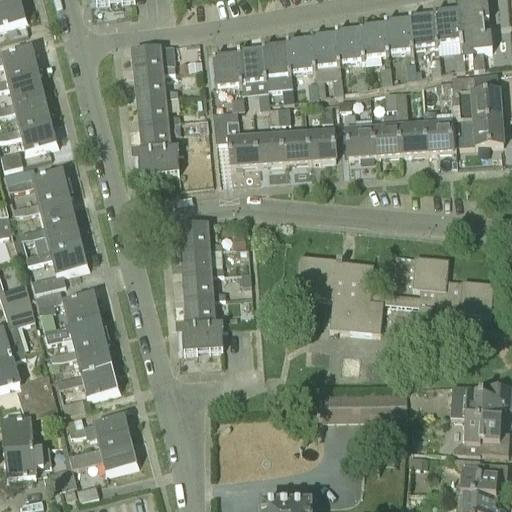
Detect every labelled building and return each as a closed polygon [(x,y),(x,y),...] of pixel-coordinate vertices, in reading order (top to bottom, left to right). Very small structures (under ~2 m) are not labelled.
[(0,0),(0,9),(18,6),(16,0),(0,0)] [(94,0),(95,11),(134,7),(133,0),(94,0)] [(0,35),(24,30),(18,6),(0,9),(0,35)] [(457,38),(483,34),(482,27),(488,26),(486,9),(457,13),(457,17),(454,18),(457,38)] [(459,49),(457,38),(454,18),(435,20),(435,18),(432,19),(432,22),(437,51),(459,49)] [(437,53),(437,51),(432,22),(411,25),(411,23),(407,24),(408,27),(412,56),(434,53),(434,54),(437,53)] [(413,58),(412,56),(408,27),(386,30),(386,28),(383,29),(383,32),(388,61),(410,58),(410,59),(413,58)] [(388,63),(388,61),(383,32),(362,34),(362,33),(358,33),(359,37),(363,66),(385,63),(385,64),(388,63)] [(461,56),(462,60),(464,66),(472,66),(473,76),(484,74),(482,58),(491,57),(490,40),(484,41),(483,34),(457,38),(459,49),(460,56),(461,56)] [(334,42),(338,69),(363,66),(359,37),(337,39),(337,38),(334,38),(334,42)] [(314,78),(316,89),(318,104),(325,103),(323,87),(331,86),(333,102),(343,101),(340,83),(338,69),(334,42),(313,44),(313,43),(309,43),(310,47),(314,78)] [(290,79),(314,78),(310,47),(288,49),(288,48),(285,48),(285,52),(289,79),(290,79)] [(290,83),(290,79),(289,79),(285,52),(264,54),(263,53),(260,53),(260,56),(264,84),(266,83),(267,86),(268,97),(281,95),(282,111),(294,110),(290,83)] [(174,73),(173,54),(132,58),(135,83),(163,80),(175,79),(174,73)] [(6,88),(36,81),(41,80),(38,66),(33,68),(30,55),(0,62),(0,72),(2,72),(6,88)] [(236,61),(241,89),(267,86),(266,83),(264,84),(260,56),(239,59),(239,58),(236,58),(236,61)] [(464,66),(462,60),(453,61),(455,78),(465,77),(464,66)] [(215,96),(241,92),(241,89),(236,61),(215,64),(214,62),(211,63),(215,96)] [(431,83),(441,82),(439,65),(429,66),(431,83)] [(406,88),(416,87),(414,70),(404,71),(406,88)] [(382,93),(392,92),(390,75),(380,76),(382,93)] [(368,96),(365,78),(355,79),(356,81),(358,98),(368,96)] [(164,96),(163,84),(163,80),(135,83),(137,108),(165,106),(177,105),(177,97),(164,96)] [(11,111),(42,104),(36,81),(6,88),(0,88),(0,97),(8,96),(11,111)] [(460,128),(501,125),(499,99),(475,100),(473,84),(451,85),(451,89),(452,102),(455,102),(455,113),(459,112),(460,128)] [(318,104),(316,89),(307,90),(308,108),(318,107),(318,104)] [(452,102),(451,89),(436,91),(437,107),(452,105),(452,102)] [(395,100),(396,116),(407,115),(405,99),(395,100)] [(396,116),(395,100),(385,101),(386,117),(396,116)] [(257,102),(259,118),(268,117),(270,117),(268,101),(257,102)] [(0,123),(11,120),(16,137),(49,129),(42,104),(11,111),(0,114),(0,123)] [(232,118),(244,117),(243,104),(231,106),(232,118)] [(140,132),(168,130),(178,129),(180,129),(179,122),(167,120),(165,106),(137,108),(140,132)] [(338,112),(339,117),(351,117),(350,108),(338,109),(338,112)] [(321,131),(333,129),(331,113),(320,114),(321,131)] [(424,114),(424,131),(426,160),(452,158),(450,129),(449,115),(435,116),(435,114),(424,114)] [(280,132),(290,132),(289,115),(278,116),(280,132)] [(280,132),(278,116),(270,117),(268,117),(269,133),(280,132)] [(230,176),(257,174),(255,143),(239,144),(238,130),(228,130),(227,120),(212,121),(215,151),(228,150),(230,176)] [(347,166),(373,164),(372,135),(355,136),(354,121),(344,122),(345,137),(344,137),(347,166)] [(373,164),(400,162),(397,133),(397,122),(380,123),(380,130),(371,130),(372,135),(373,164)] [(459,155),(473,154),(503,152),(501,125),(460,128),(461,144),(458,143),(459,155)] [(20,144),(24,161),(55,153),(49,129),(16,137),(0,140),(0,148),(5,148),(20,144)] [(142,149),(169,146),(168,130),(140,132),(142,149)] [(424,131),(408,132),(397,133),(400,162),(426,160),(424,131)] [(317,139),(306,139),(309,170),(335,168),(333,137),(317,139)] [(309,170),(306,139),(291,141),(280,142),(282,172),(309,170)] [(257,174),(282,172),(280,142),(255,143),(257,174)] [(130,158),(130,159),(137,159),(139,185),(178,181),(176,161),(184,161),(183,154),(182,154),(181,145),(169,146),(142,149),(142,157),(130,158)] [(0,164),(3,177),(22,172),(18,158),(0,162),(0,164)] [(37,210),(67,204),(72,202),(69,189),(64,190),(61,178),(31,186),(7,192),(8,199),(18,198),(32,195),(37,210)] [(42,235),(73,228),(67,204),(37,210),(13,216),(14,223),(25,222),(38,219),(42,235)] [(0,241),(11,238),(7,223),(0,224),(0,241)] [(48,259),(80,252),(73,228),(42,235),(19,240),(21,248),(32,247),(45,243),(48,259)] [(181,259),(221,257),(220,249),(207,248),(206,232),(179,234),(181,259)] [(51,267),(55,283),(55,284),(63,282),(86,276),(80,252),(48,259),(25,265),(27,273),(37,271),(51,267)] [(183,284),(211,282),(223,282),(221,257),(181,259),(183,284)] [(419,297),(418,304),(371,299),(373,273),(341,270),(342,266),(336,265),(335,268),(298,264),(294,303),(332,306),(329,337),(380,342),(383,311),(418,314),(416,345),(448,348),(450,319),(490,323),(493,291),(461,288),(446,287),(448,267),(414,264),(411,296),(419,297)] [(55,283),(31,289),(34,301),(65,293),(63,282),(55,284),(55,283)] [(185,309),(213,307),(225,306),(225,300),(212,298),(211,282),(183,284),(185,309)] [(1,299),(0,298),(0,307),(3,318),(30,310),(25,291),(19,293),(1,299)] [(53,314),(52,312),(62,309),(63,309),(60,298),(35,304),(39,321),(49,321),(54,319),(53,314)] [(67,334),(98,327),(92,301),(63,309),(62,309),(67,334)] [(186,333),(227,331),(227,324),(214,323),(213,307),(185,309),(186,333)] [(30,310),(3,318),(9,336),(17,333),(30,329),(34,328),(30,310)] [(73,358),(104,351),(109,350),(106,337),(101,338),(98,327),(67,334),(43,339),(47,352),(71,346),(73,358)] [(175,335),(181,334),(183,361),(222,358),(220,338),(228,337),(227,331),(186,333),(174,334),(175,335)] [(25,359),(17,333),(9,336),(3,337),(3,335),(0,336),(0,367),(24,360),(24,359),(25,359)] [(80,382),(110,375),(104,351),(73,358),(50,363),(52,370),(62,370),(75,366),(80,382)] [(0,397),(19,392),(11,367),(25,364),(24,360),(0,367),(0,397)] [(82,392),(86,407),(116,399),(110,375),(80,382),(56,388),(58,398),(82,392)] [(48,381),(26,388),(26,390),(19,392),(20,397),(16,398),(20,411),(53,401),(48,381)] [(466,426),(502,428),(503,416),(511,417),(511,416),(511,394),(489,393),(472,394),(472,401),(468,400),(466,426)] [(338,427),(350,427),(361,426),(372,426),(384,426),(395,425),(407,425),(406,396),(394,396),(383,396),(372,397),(360,397),(349,397),(337,398),(326,398),(327,427),(338,427)] [(28,427),(30,426),(57,419),(53,401),(20,411),(23,421),(27,420),(28,427)] [(68,409),(61,411),(65,424),(85,418),(82,405),(68,409)] [(90,458),(129,449),(123,424),(68,438),(70,445),(79,445),(86,443),(90,458)] [(9,459),(32,456),(31,454),(33,453),(30,426),(28,427),(1,430),(3,449),(8,448),(9,459)] [(502,428),(466,426),(465,451),(469,451),(468,460),(509,462),(511,440),(501,440),(502,428)] [(68,464),(71,474),(72,477),(101,469),(104,481),(135,474),(129,449),(90,458),(68,464)] [(8,488),(37,485),(35,475),(43,474),(43,473),(51,472),(49,454),(32,456),(9,459),(10,469),(5,470),(8,488)] [(461,503),(497,505),(498,494),(507,494),(508,472),(467,470),(467,478),(463,478),(461,503)] [(72,477),(71,474),(42,484),(48,502),(53,500),(63,497),(76,493),(72,477)] [(79,508),(98,503),(95,492),(76,496),(78,505),(79,508)] [(76,493),(63,497),(67,509),(78,505),(76,496),(76,493)] [(496,511),(497,505),(461,503),(460,511),(496,511)]
